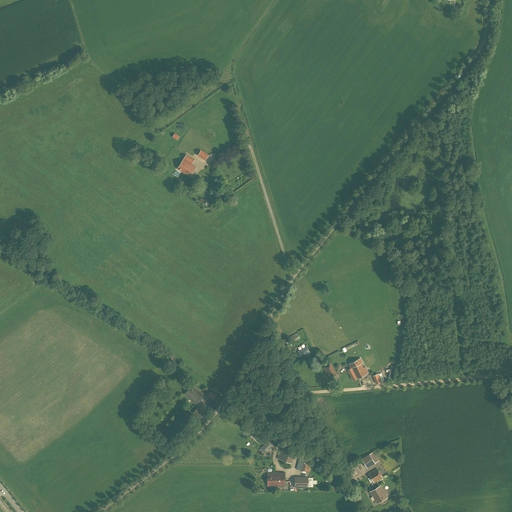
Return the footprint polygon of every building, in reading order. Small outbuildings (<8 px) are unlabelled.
[(209,155),(201,150),(197,155),(205,160),(209,155)] [(192,164),(194,160),(186,155),(177,169),(190,177),(196,167),(192,164)] [(207,205),(211,200),(207,196),(203,202),(207,205)] [(290,337),(292,342),(299,338),(297,333),(290,337)] [(298,351),(301,356),(309,352),(306,347),(298,351)] [(363,362),(360,358),(348,364),(350,368),(347,370),(353,381),(368,373),(365,367),(363,368),(361,363),(363,362)] [(323,367),(329,377),(336,373),(330,363),(323,367)] [(379,373),(372,376),(376,384),(384,381),(381,373),(379,374),(379,373)] [(204,396),(192,385),(184,394),(196,405),(204,396)] [(214,399),(217,394),(211,390),(208,395),(214,399)] [(193,412),(200,419),(203,416),(196,409),(193,412)] [(273,446),(267,441),(262,447),(265,450),(263,451),(265,453),(266,452),(267,452),(273,446)] [(277,458),(291,463),(296,451),(282,446),(277,458)] [(362,459),(367,468),(379,461),(377,458),(373,452),(362,459)] [(304,461),(302,470),(307,471),(309,472),(311,463),(309,462),(309,459),(305,458),(305,461),(304,461)] [(368,473),(374,483),(383,478),(377,468),(368,473)] [(267,473),(267,486),(285,486),(285,472),(267,473)] [(295,487),(308,487),(308,477),(295,477),(295,487)] [(373,496),(377,503),(387,497),(380,485),(369,492),(372,496),(373,496)]
